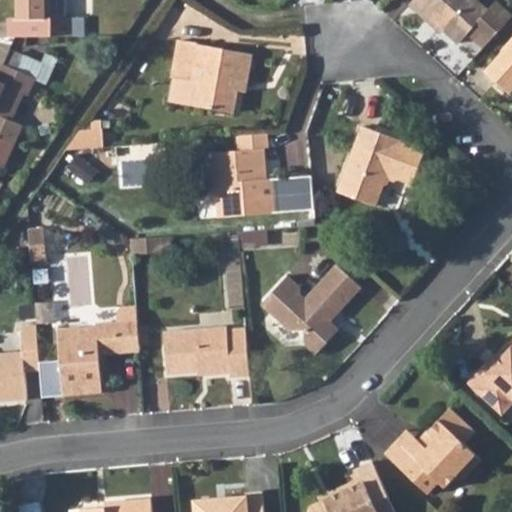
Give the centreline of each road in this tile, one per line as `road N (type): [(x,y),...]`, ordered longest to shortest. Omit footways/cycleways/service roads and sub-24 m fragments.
road 1 (residential): [(0,468),(42,456),(288,431),(354,401),(511,222)]
road 2 (residential): [(511,158),(393,55),(310,19)]
